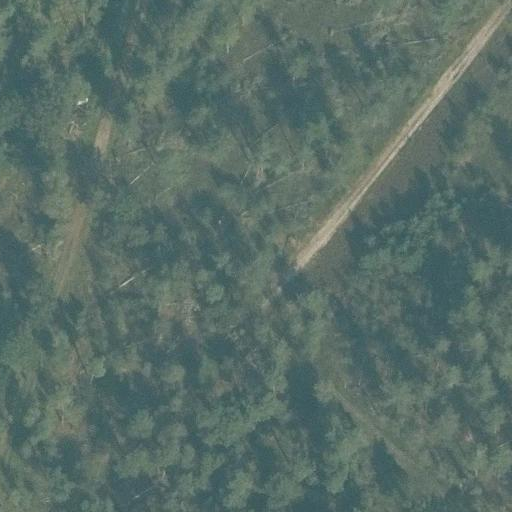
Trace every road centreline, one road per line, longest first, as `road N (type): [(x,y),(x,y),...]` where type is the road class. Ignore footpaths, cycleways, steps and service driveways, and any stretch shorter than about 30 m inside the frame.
road 1 (track): [(511,6),(254,321),(67,511)]
road 2 (track): [(0,112),(254,321),(456,511)]
road 3 (track): [(127,0),(0,478)]
